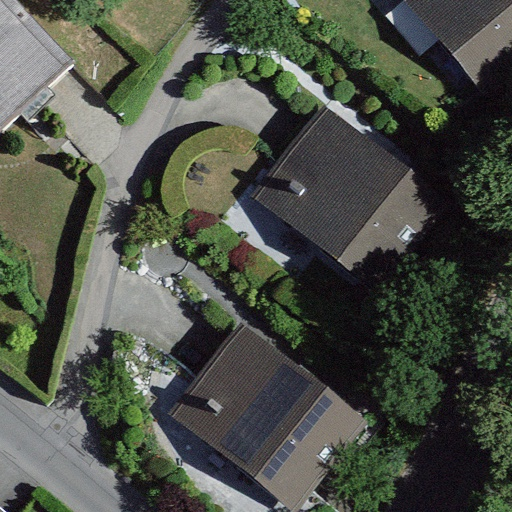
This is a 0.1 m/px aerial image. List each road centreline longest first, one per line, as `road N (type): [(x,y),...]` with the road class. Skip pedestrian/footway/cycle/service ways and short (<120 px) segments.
road 1 (residential): [(416,511),(511,314)]
road 2 (residential): [(0,411),(122,511)]
